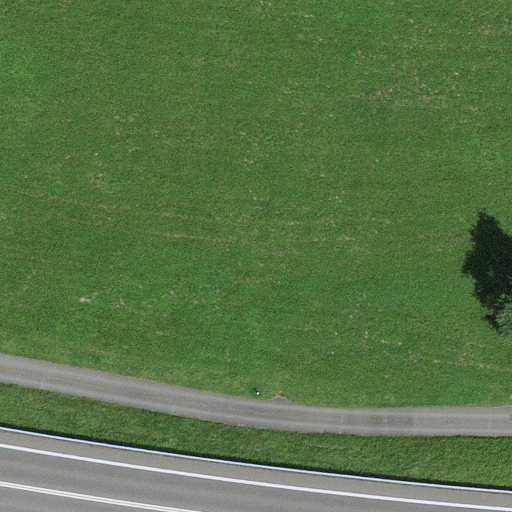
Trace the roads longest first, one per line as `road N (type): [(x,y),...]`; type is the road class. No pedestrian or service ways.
road 1 (unclassified): [(511,422),(322,419),(0,368)]
road 2 (trunk): [(174,511),(0,484)]
